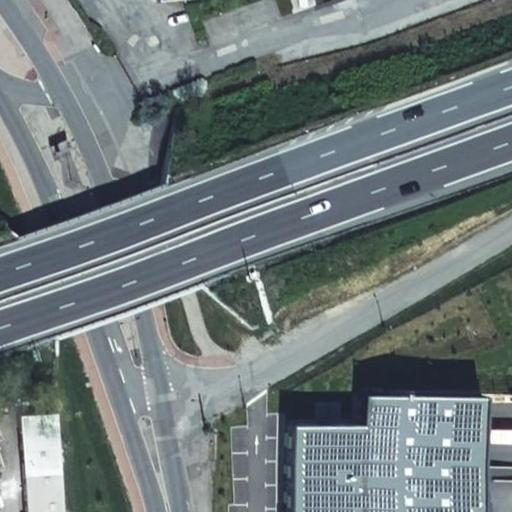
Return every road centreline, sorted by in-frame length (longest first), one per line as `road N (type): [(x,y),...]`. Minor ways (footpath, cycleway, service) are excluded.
road 1 (tertiary): [(178,511),(157,370),(97,163),(60,89),(0,0)]
road 2 (motorway): [(511,87),(0,274)]
road 3 (motorway): [(0,328),(511,142)]
road 4 (tertiary): [(0,92),(39,169),(157,511)]
